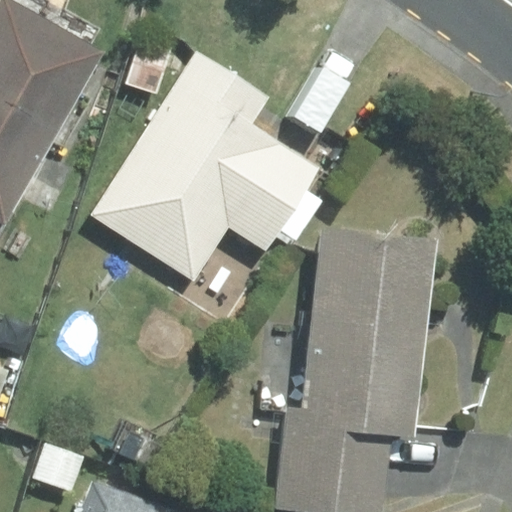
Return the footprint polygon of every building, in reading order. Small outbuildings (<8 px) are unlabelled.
[(0,220),(100,42),(25,0),(1,0),(0,2),(0,220)] [(277,87),(200,39),(93,214),(198,279),(228,229),(267,253),(323,162),(256,120),(277,87)] [(298,399),(289,398),(275,502),(347,511),(380,511),(392,424),(420,428),(446,229),(323,213),(298,399)] [(0,396),(12,366),(0,361),(0,396)] [(88,445),(46,435),(35,480),(78,490),(88,445)] [(213,511),(94,471),(80,511),(213,511)]
